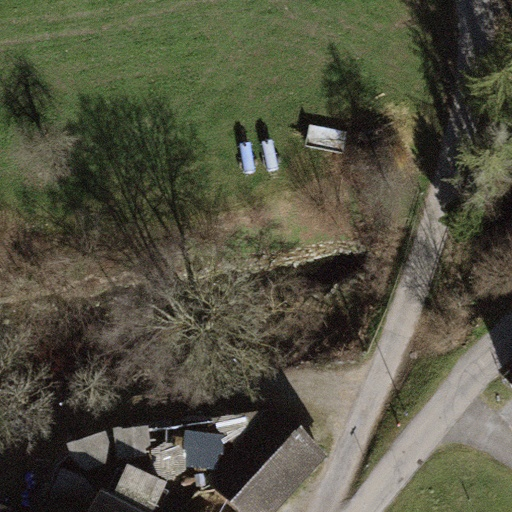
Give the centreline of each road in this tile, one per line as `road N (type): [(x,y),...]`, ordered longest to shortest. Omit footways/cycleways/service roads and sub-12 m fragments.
road 1 (residential): [(329,511),(451,179),(482,24),(473,0)]
road 2 (residential): [(367,511),(511,350)]
